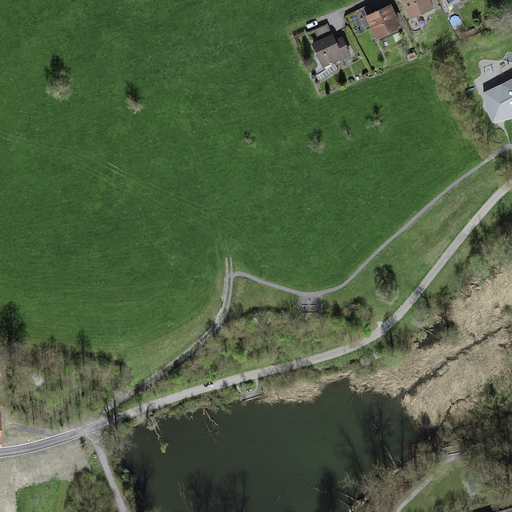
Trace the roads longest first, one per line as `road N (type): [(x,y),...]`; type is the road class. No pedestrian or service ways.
road 1 (track): [(511,146),(441,194),(332,289),(307,292),(229,275)]
road 2 (track): [(89,429),(96,415),(161,374),(218,323),(229,292),(227,253)]
